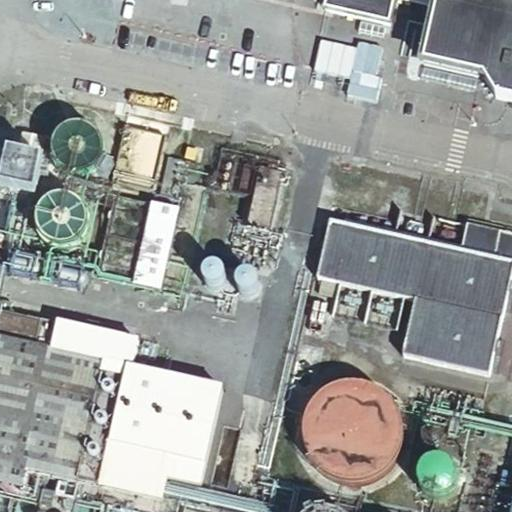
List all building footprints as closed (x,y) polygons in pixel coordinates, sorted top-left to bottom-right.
[(330,0),(328,10),(398,25),(403,0),(330,0)] [(469,71),(484,0),(447,0),(434,64),(469,71)] [(511,0),(484,0),(469,71),(496,77),(508,95),(511,96),(511,0)] [(105,159),(105,156),(105,153),(104,149),(103,146),(102,143),(100,140),(98,137),(95,135),(93,133),(90,132),(87,130),(84,129),(80,129),(77,129),(73,129),(70,130),(67,131),(64,133),(61,135),(59,137),(57,140),(55,143),(53,146),(52,149),(52,152),(51,155),(52,159),(52,162),(53,165),(55,169),(57,171),(59,174),(61,176),(64,178),(66,180),(70,181),(73,182),(76,182),(80,182),(83,182),(86,181),(89,180),(92,178),(95,176),(98,174),(100,171),(102,169),(103,166),(104,163),(105,159)] [(153,193),(165,139),(124,130),(112,185),(153,193)] [(30,195),(41,144),(25,140),(13,192),(30,195)] [(196,154),(185,152),(184,161),(194,163),(196,154)] [(186,204),(194,166),(167,160),(159,199),(186,204)] [(89,227),(89,223),(89,220),(88,217),(87,213),(86,210),(84,208),(82,205),(80,203),(77,201),(74,199),(71,198),(68,197),(64,196),(61,196),(58,197),(55,198),(51,199),(48,200),(46,202),(43,205),(41,207),(39,210),(38,213),(37,216),(36,220),(36,223),(36,226),(37,230),(37,233),(39,236),(41,239),(43,241),(45,244),(48,246),(51,247),(54,249),(57,249),(61,250),(64,250),(67,249),(71,249),(74,247),(77,246),(79,244),(82,242),(84,239),(86,236),(87,233),(88,230),(89,227)] [(168,294),(185,214),(158,208),(142,289),(168,294)] [(456,256),(332,229),(319,284),(340,289),(417,306),(405,361),(487,379),(511,269),(511,241),(462,230),(456,256)] [(86,269),(13,252),(7,279),(80,296),(86,269)] [(211,279),(214,278),(217,276),(219,273),(219,270),(219,267),(218,264),(216,262),(213,260),(210,260),(207,260),(204,262),(202,264),(201,267),(200,270),(201,273),(203,276),(205,278),(208,279),(211,279)] [(244,287),(247,286),(250,284),(251,281),(252,278),(252,275),(251,272),(249,270),(246,269),(243,268),(240,268),(237,270),(235,272),(233,275),(233,278),(234,281),(235,284),(238,286),(241,287),(244,287)] [(316,398),(340,289),(319,284),(314,283),(289,392),(316,398)] [(368,302),(348,297),(343,318),(363,323),(368,302)] [(402,308),(382,304),(377,326),(397,330),(402,308)] [(136,348),(0,316),(0,486),(24,492),(28,476),(162,507),(168,483),(198,490),(220,395),(130,374),(136,348)] [(404,440),(403,433),(402,427),(400,421),(398,415),(394,410),(390,405),(386,400),(381,397),(375,393),(369,391),(363,389),(357,389),(350,388),(344,389),(338,391),(332,393),(326,396),(321,400),(317,404),(312,409),(309,415),(306,420),(304,426),(303,432),(303,438),(303,445),(304,451),(306,457),(309,463),(312,468),(316,473),(321,478),(326,482),(331,485),(337,487),(343,489),(349,489),(356,490),(362,489),(368,487),(374,485),(380,482),(385,478),(390,474),(394,469),(397,464),(400,458),(402,452),(403,446),(404,440)] [(460,482),(459,477),(456,472),(453,468),(448,464),(443,462),(438,462),(432,462),(427,464),(422,468),(419,472),(417,476),(415,483),(416,488),(417,493),(421,498),(425,502),(429,504),(434,506),(440,506),(445,504),(450,502),(454,498),(457,493),(459,488),(460,482)] [(76,493),(58,490),(55,503),(73,507),(76,493)]
